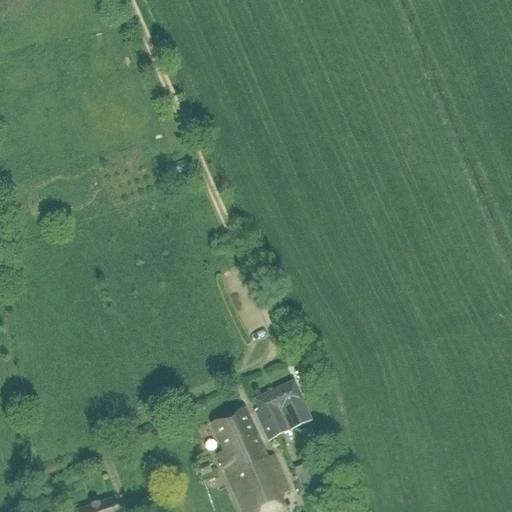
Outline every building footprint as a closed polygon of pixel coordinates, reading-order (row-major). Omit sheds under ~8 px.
[(252,329),(269,322),(255,293),(239,300),(252,329)] [(311,423),(302,403),(293,385),(254,404),(258,413),(255,414),(268,443),(311,423)] [(242,511),(284,511),(279,499),(289,495),(273,458),(266,461),(244,412),(212,427),(224,454),(218,457),(242,511)] [(283,449),(291,468),(298,465),(290,446),(283,449)] [(300,491),(324,483),(319,470),(296,478),(300,491)] [(117,511),(114,502),(85,511),(117,511)]
